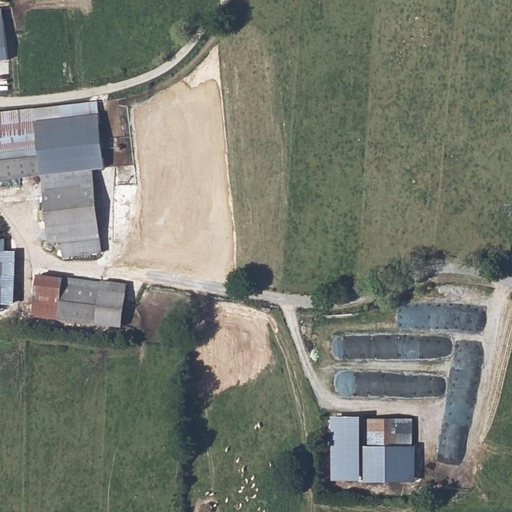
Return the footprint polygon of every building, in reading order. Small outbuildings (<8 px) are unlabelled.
[(0,61),(9,60),(3,9),(0,9),(0,61)] [(99,101),(85,103),(87,119),(38,124),(43,176),(94,170),(105,168),(99,101)] [(85,103),(0,111),(0,180),(43,176),(38,124),(87,119),(85,103)] [(43,176),(54,243),(105,240),(94,170),(43,176)] [(123,327),(128,284),(39,273),(33,317),(123,327)] [(413,479),(414,414),(332,413),(330,478),(413,479)]
